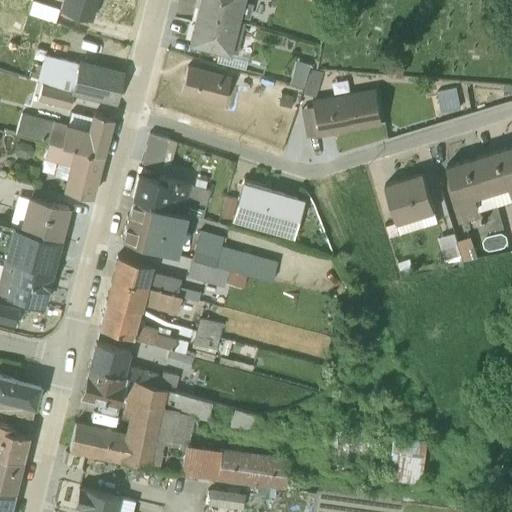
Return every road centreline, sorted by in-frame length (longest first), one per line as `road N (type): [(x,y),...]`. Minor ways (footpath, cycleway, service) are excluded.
road 1 (residential): [(128,109),(306,167),(511,111)]
road 2 (residential): [(63,357),(128,109)]
road 3 (residential): [(27,511),(63,357)]
